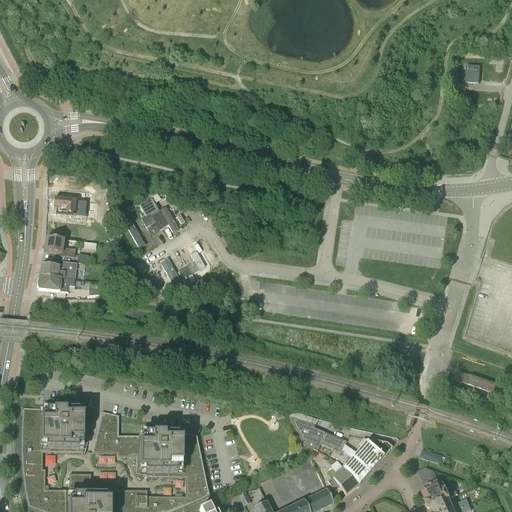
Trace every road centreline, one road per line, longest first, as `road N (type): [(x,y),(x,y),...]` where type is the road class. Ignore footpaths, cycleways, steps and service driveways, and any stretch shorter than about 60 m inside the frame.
road 1 (track): [(511,6),(494,32),(452,43),(437,112),(393,151),(360,149),(280,113),(240,85),(240,76)]
road 2 (tertiary): [(337,177),(109,124),(49,124)]
road 3 (track): [(437,0),(389,33),(373,77),(355,95),(240,76)]
road 4 (track): [(240,76),(121,51),(96,37),(68,0)]
road 5 (unclassified): [(322,276),(241,265),(202,229),(148,256)]
road 6 (residential): [(395,469),(416,428),(451,305)]
road 7 (tertiary): [(470,188),(389,188),(337,177)]
road 8 (unclassified): [(451,305),(322,276)]
road 9 (tertiary): [(18,284),(23,154)]
road 10 (track): [(404,456),(494,489),(505,511)]
